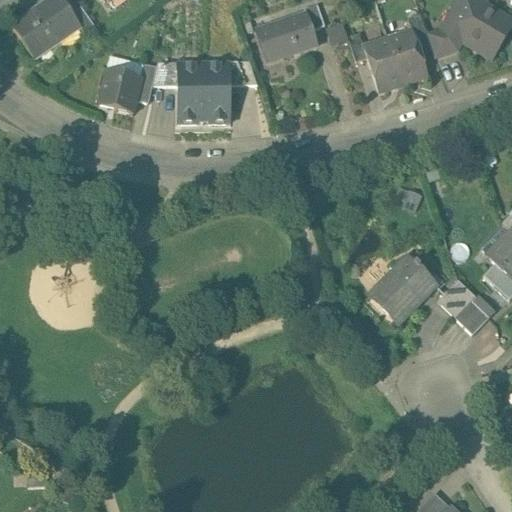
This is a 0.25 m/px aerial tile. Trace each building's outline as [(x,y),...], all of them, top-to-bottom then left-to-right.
[(57,0),(54,0),(10,30),(33,63),(78,32),(79,32),(70,18),(57,0)] [(487,10),(470,0),(462,0),(455,12),(459,20),(450,34),(450,35),(463,43),(475,50),(474,51),(488,59),(496,46),(502,46),(505,41),(502,36),(507,28),(485,14),(487,10)] [(317,9),(303,13),(305,18),(306,18),(312,34),(324,30),(317,9)] [(94,31),(80,11),(70,18),(79,32),(78,32),(83,39),(94,31)] [(419,16),(407,21),(411,33),(412,33),(416,45),(427,41),(419,16)] [(305,18),(254,35),(265,66),(317,49),(312,34),(306,18),(305,18)] [(450,34),(444,30),(443,31),(426,37),(434,61),(456,54),(463,43),(450,35),(450,34)] [(411,33),(387,42),(402,87),(427,79),(416,45),(412,33),(411,33)] [(358,37),(347,41),(355,65),(366,61),(363,50),(358,37)] [(363,50),(366,61),(378,95),(402,87),(387,42),(363,50)] [(256,90),(248,66),(227,66),(227,68),(228,68),(228,90),(256,90)] [(177,67),(157,67),(156,71),(151,91),(177,91),(177,69),(177,67)] [(228,90),(228,68),(227,68),(177,69),(177,91),(177,129),(197,129),(197,127),(208,127),(208,129),(228,129),(228,90)] [(140,83),(106,74),(97,111),(132,119),(140,83)] [(395,212),(418,211),(417,194),(395,195),(395,212)] [(511,232),(486,260),(511,285),(511,232)] [(406,262),(368,300),(397,329),(435,290),(417,273),(420,271),(414,266),(412,268),(406,262)] [(457,284),(436,306),(454,323),(470,305),(474,301),(457,284)] [(488,322),(470,305),(454,323),(471,339),(488,322)] [(434,496),(418,511),(440,511),(445,507),(434,496)] [(392,500),(381,511),(396,511),(400,508),(392,500)]
